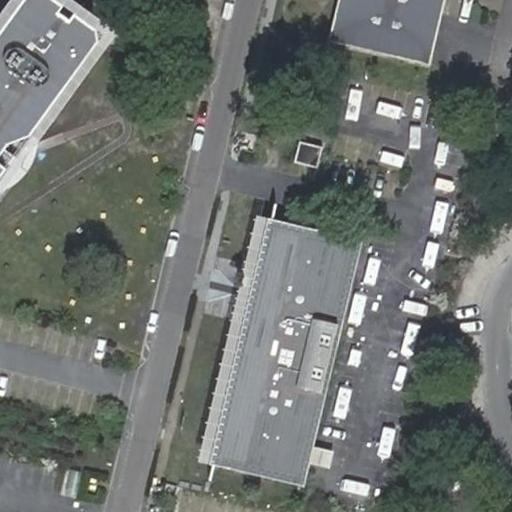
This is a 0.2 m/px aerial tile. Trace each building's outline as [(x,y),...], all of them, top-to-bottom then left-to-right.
[(0,146),(2,144),(6,139),(26,132),(96,36),(93,26),(71,9),(65,15),(56,8),(60,2),(57,0),(16,0),(0,21),(0,165),(1,164),(0,163),(0,146)] [(431,51),(443,0),(337,0),(331,27),(335,28),(333,35),(338,35),(337,38),(419,59),(420,56),(426,57),(428,51),(431,51)] [(329,35),(337,38),(338,35),(333,35),(335,28),(331,27),(329,35)] [(429,61),(431,51),(428,51),(426,57),(420,56),(419,59),(429,61)] [(15,153),(2,144),(0,146),(0,157),(7,163),(0,173),(0,183),(4,182),(15,175),(20,170),(23,165),(30,153),(33,141),(33,134),(33,128),(15,153)] [(302,145),(298,165),(320,171),(325,150),(302,145)] [(249,323),(217,464),(307,485),(311,466),(315,449),(362,242),(273,221),(263,265),(266,267),(265,291),(268,291),(266,303),(263,303),(252,323),(249,323)] [(266,267),(263,265),(249,323),(252,323),(263,303),(266,303),(268,291),(265,291),(266,267)] [(473,456),(511,508),(511,480),(485,446),(473,456)] [(337,454),(315,449),(311,466),(333,471),(337,454)]
